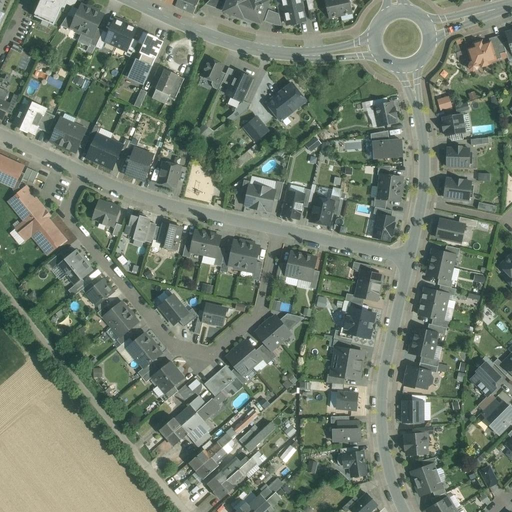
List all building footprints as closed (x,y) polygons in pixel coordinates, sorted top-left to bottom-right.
[(0,0),(0,12),(5,14),(11,0),(0,0)] [(178,0),(176,6),(175,7),(193,15),(199,0),(178,0)] [(225,0),(210,0),(206,5),(221,10),(225,0)] [(228,0),(224,12),(243,18),(243,16),(248,0),(228,0)] [(248,0),(243,16),(261,23),(269,1),(265,0),(248,0)] [(282,0),(283,5),(277,6),(279,12),(285,11),(302,7),(300,0),(282,0)] [(313,0),(306,0),(309,10),(316,9),(313,0)] [(337,0),(325,0),(329,18),(341,15),(337,0)] [(349,0),(337,0),(341,15),(352,13),(349,0)] [(76,19),(72,28),(75,29),(75,31),(82,34),(93,9),(87,6),(86,7),(82,5),(76,19)] [(302,7),(285,11),(286,17),(288,25),(293,23),(293,24),(300,23),(300,22),(304,21),(302,11),(303,11),(302,7)] [(100,12),(93,9),(82,34),(89,37),(90,36),(93,38),(98,28),(104,15),(99,13),(100,12)] [(59,19),(41,10),(35,23),(53,31),(59,19)] [(269,10),(264,21),(275,25),(281,26),(279,14),(269,10)] [(76,19),(68,15),(61,26),(71,30),(72,28),(76,19)] [(109,34),(105,41),(106,42),(116,46),(126,24),(115,19),(109,34)] [(126,24),(116,46),(126,51),(127,51),(132,39),(137,29),(126,24)] [(98,28),(93,38),(90,45),(96,47),(103,31),(98,28)] [(103,31),(96,47),(102,50),(106,42),(105,41),(109,34),(103,31)] [(151,35),(143,32),(139,41),(138,43),(144,46),(147,39),(147,40),(149,35),(151,36),(151,35)] [(144,46),(141,53),(140,52),(137,60),(152,67),(156,58),(163,42),(157,40),(158,39),(151,36),(149,35),(147,40),(147,39),(144,46)] [(503,43),(501,35),(489,39),(490,42),(494,56),(500,54),(506,52),(503,43)] [(139,41),(132,39),(127,51),(126,51),(124,55),(130,57),(138,43),(139,41)] [(511,51),(509,41),(503,43),(506,52),(509,60),(511,59),(511,51)] [(490,42),(483,45),(483,43),(475,46),(475,47),(468,49),(472,63),(471,63),(469,66),(470,69),(473,71),(477,70),(478,67),(478,66),(480,65),(481,67),(489,65),(489,62),(496,60),(501,58),(500,54),(494,56),(490,42)] [(223,66),(210,59),(206,68),(205,67),(202,74),(203,74),(202,76),(205,77),(204,79),(212,82),(213,81),(216,82),(221,71),(223,66)] [(136,60),(130,73),(131,74),(129,78),(137,81),(136,81),(144,85),(152,67),(137,60),(136,60)] [(166,68),(159,66),(154,76),(161,79),(165,69),(166,68)] [(239,72),(229,68),(226,74),(222,82),(231,86),(237,72),(238,73),(239,72)] [(177,75),(165,69),(161,79),(156,89),(156,90),(168,95),(177,75)] [(216,82),(213,81),(212,82),(212,84),(213,88),(219,90),(222,82),(226,74),(221,71),(216,82)] [(238,73),(237,72),(231,86),(229,90),(233,92),(231,97),(241,101),(249,83),(247,83),(249,77),(243,74),(243,75),(238,73)] [(180,76),(177,75),(168,95),(170,96),(171,96),(171,95),(176,98),(184,79),(179,76),(180,76)] [(292,84),(280,94),(293,110),(295,108),(300,114),(310,106),(292,84)] [(141,90),(134,106),(140,109),(147,92),(141,90)] [(168,95),(156,90),(152,98),(166,104),(170,96),(168,95)] [(293,110),(280,94),(276,97),(274,96),(273,97),(274,99),(268,103),(281,119),(293,110)] [(450,95),(438,99),(441,110),(453,107),(450,95)] [(387,98),(369,101),(371,108),(374,107),(388,104),(387,98)] [(10,105),(0,100),(0,117),(3,119),(10,105)] [(388,104),(374,107),(375,114),(378,115),(380,126),(396,123),(395,117),(397,116),(395,109),(393,109),(392,103),(388,104)] [(45,109),(33,104),(31,109),(24,106),(21,113),(19,117),(15,125),(22,128),(22,129),(27,132),(28,130),(34,134),(37,128),(44,111),(45,109)] [(293,110),(281,119),(286,125),(300,114),(295,108),(293,110)] [(44,111),(37,128),(48,133),(53,121),(55,116),(44,111)] [(260,114),(244,127),(256,142),(272,129),(260,114)] [(462,114),(443,117),(444,123),(442,123),(444,131),(445,130),(446,136),(465,133),(462,114)] [(74,124),(61,119),(59,123),(53,135),(52,139),(56,140),(55,143),(63,147),(74,124)] [(59,123),(53,121),(48,133),(53,135),(59,123)] [(86,130),(74,124),(63,147),(72,151),(73,148),(77,150),(79,147),(84,135),(86,130)] [(90,137),(88,142),(93,144),(98,135),(101,128),(95,125),(90,137)] [(388,131),(371,134),(372,143),(373,143),(373,142),(389,141),(388,131)] [(90,137),(84,135),(79,147),(84,150),(88,142),(90,137)] [(98,135),(93,144),(87,157),(100,163),(110,140),(98,135)] [(312,151),(321,143),(316,136),(306,144),(312,151)] [(126,139),(123,146),(119,156),(124,158),(131,142),(126,139)] [(123,146),(110,140),(100,163),(113,169),(119,156),(123,146)] [(389,141),(373,142),(373,143),(374,159),(403,157),(401,140),(389,141)] [(256,144),(235,162),(239,167),(253,156),(252,155),(260,149),(256,144)] [(455,149),(447,148),(447,167),(469,167),(470,149),(462,149),(462,147),(455,147),(455,149)] [(135,177),(143,152),(135,149),(126,174),(135,177)] [(153,155),(143,152),(135,177),(145,181),(153,155)] [(25,167),(0,155),(0,181),(14,188),(15,188),(22,173),(25,167)] [(168,161),(166,162),(164,162),(158,183),(176,188),(181,166),(173,164),(171,162),(168,161)] [(391,166),(379,166),(378,175),(381,175),(390,176),(391,166)] [(25,174),(23,179),(28,181),(33,170),(28,168),(25,174)] [(38,173),(33,170),(28,181),(33,184),(38,173)] [(22,173),(15,188),(14,188),(13,190),(17,194),(21,190),(19,187),(23,179),(25,174),(22,173)] [(390,176),(381,175),(379,187),(401,190),(403,178),(390,176)] [(463,180),(455,179),(455,180),(446,179),(444,197),(469,201),(472,182),(463,181),(463,180)] [(244,180),(241,192),(248,193),(249,186),(250,186),(251,182),(244,180)] [(277,181),(275,191),(275,192),(274,199),(280,200),(283,183),(277,181)] [(258,210),(262,187),(255,185),(255,187),(250,186),(249,186),(248,193),(245,205),(251,206),(251,208),(258,210)] [(66,241),(47,217),(43,220),(41,217),(47,212),(26,186),(21,190),(17,194),(9,201),(25,221),(16,229),(25,241),(32,235),(48,255),(57,248),(55,246),(58,244),(59,246),(66,241)] [(262,187),(258,210),(264,211),(265,209),(271,211),(274,199),(275,192),(275,191),(270,190),(270,189),(262,187)] [(401,190),(379,187),(378,198),(378,199),(387,200),(400,201),(401,190)] [(311,190),(305,189),(303,195),(304,195),(302,206),(307,208),(311,190)] [(288,192),(283,215),(299,219),(302,206),(304,195),(303,195),(288,192)] [(333,202),(331,214),(337,215),(340,199),(339,199),(339,197),(331,195),(330,201),(333,202)] [(319,196),(317,198),(316,198),(311,221),(328,225),(331,214),(333,202),(330,201),(326,201),(327,200),(325,198),(319,196)] [(387,200),(378,199),(378,198),(375,198),(374,207),(375,207),(386,210),(387,200)] [(120,209),(100,201),(94,218),(100,221),(100,222),(107,225),(107,223),(114,226),(120,209)] [(497,206),(479,202),(478,209),(495,213),(497,206)] [(386,210),(375,207),(374,214),(379,215),(391,218),(393,211),(386,210)] [(138,218),(132,216),(129,226),(131,226),(129,235),(135,236),(134,239),(144,242),(144,240),(149,223),(150,219),(146,218),(146,215),(139,213),(138,218)] [(391,218),(379,215),(375,231),(378,232),(377,238),(389,241),(390,236),(392,235),(395,224),(393,223),(394,218),(391,218)] [(477,221),(460,217),(459,224),(465,225),(476,228),(477,221)] [(459,224),(440,220),(436,237),(461,243),(465,225),(459,224)] [(157,225),(149,223),(144,240),(152,242),(152,240),(156,226),(157,225)] [(122,226),(117,224),(113,235),(118,237),(122,226)] [(171,226),(163,224),(162,228),(159,242),(167,243),(166,247),(167,250),(173,252),(176,250),(182,228),(171,225),(171,226)] [(156,226),(152,240),(159,242),(162,228),(156,226)] [(193,242),(191,252),(204,255),(208,233),(196,231),(193,242)] [(221,236),(208,233),(204,255),(216,258),(218,248),(221,236)] [(193,242),(186,241),(183,256),(190,258),(191,252),(193,242)] [(231,255),(229,265),(234,266),(233,268),(241,270),(247,242),(240,241),(239,242),(234,241),(231,255)] [(255,244),(247,242),(241,270),(249,271),(249,270),(254,271),(256,262),(260,247),(255,245),(255,244)] [(0,250),(5,259),(13,254),(5,243),(0,246),(0,250)] [(460,249),(446,246),(445,253),(455,255),(458,256),(460,249)] [(225,249),(218,248),(216,258),(214,265),(221,267),(224,254),(225,249)] [(66,259),(59,265),(67,275),(86,259),(84,257),(83,258),(77,250),(66,259)] [(445,253),(433,250),(430,263),(452,268),(455,255),(445,253)] [(304,255),(291,252),(288,265),(286,276),(299,279),(304,255)] [(61,253),(47,264),(52,270),(59,265),(66,259),(61,253)] [(118,258),(123,265),(128,261),(123,254),(118,258)] [(231,255),(224,254),(221,267),(220,271),(228,273),(229,265),(231,255)] [(511,254),(502,265),(507,270),(507,272),(511,276),(511,277),(511,254)] [(317,258),(304,255),(299,279),(311,281),(317,258)] [(88,262),(86,259),(67,275),(75,285),(82,279),(93,270),(87,263),(88,262)] [(263,264),(256,262),(254,271),(252,279),(259,281),(263,264)] [(372,266),(354,262),(352,269),(362,271),(370,273),(372,266)] [(288,265),(283,263),(279,279),(285,280),(286,276),(288,265)] [(452,268),(430,263),(428,275),(439,278),(449,280),(452,268)] [(370,273),(362,271),(359,284),(381,288),(382,282),(381,282),(382,275),(370,273)] [(449,280),(439,278),(438,285),(440,285),(451,288),(453,281),(449,280)] [(75,285),(68,291),(73,297),(82,290),(87,285),(82,279),(75,285)] [(95,287),(87,293),(88,293),(98,305),(113,293),(103,280),(95,287)] [(87,285),(82,290),(86,294),(88,293),(87,293),(95,287),(92,282),(87,285)] [(381,288),(359,284),(356,296),(364,298),(377,301),(378,295),(379,295),(381,288)] [(451,288),(440,285),(439,292),(449,294),(449,295),(454,296),(456,289),(452,288),(451,288)] [(439,292),(425,289),(422,302),(446,307),(449,295),(449,294),(439,292)] [(364,298),(356,296),(347,294),(345,301),(351,302),(363,305),(364,298)] [(188,312),(174,295),(160,307),(174,325),(179,321),(188,313),(188,312)] [(326,307),(327,297),(318,296),(317,306),(326,307)] [(363,305),(351,302),(350,308),(362,311),(363,305)] [(446,307),(422,302),(419,315),(433,318),(443,320),(446,307)] [(111,311),(104,317),(113,327),(130,313),(121,303),(111,311)] [(227,309),(207,305),(204,318),(203,321),(223,326),(227,309)] [(111,311),(107,306),(98,313),(102,319),(104,317),(111,311)] [(343,321),(372,328),(375,314),(362,311),(350,308),(349,308),(348,313),(345,312),(343,321)] [(198,316),(192,309),(188,312),(188,313),(179,321),(184,327),(198,316)] [(138,323),(130,313),(113,327),(121,337),(128,331),(138,323)] [(305,318),(287,314),(280,320),(289,331),(305,318)] [(280,320),(276,316),(266,325),(281,342),(291,334),(289,331),(280,320)] [(204,318),(198,317),(194,333),(200,334),(203,321),(204,318)] [(443,320),(433,318),(432,325),(446,328),(449,328),(451,322),(443,320)] [(372,328),(343,321),(341,331),(341,332),(353,335),(369,338),(372,328)] [(432,325),(429,324),(427,331),(437,333),(445,335),(446,328),(432,325)] [(281,342),(266,325),(256,333),(265,343),(271,350),(281,342)] [(427,331),(416,328),(413,341),(434,346),(437,333),(427,331)] [(353,335),(341,332),(341,331),(336,330),(334,339),(334,340),(351,343),(353,335)] [(128,331),(121,337),(117,340),(121,345),(132,336),(128,331)] [(145,334),(127,349),(135,359),(154,343),(151,338),(149,338),(145,334)] [(351,343),(334,340),(333,347),(336,348),(350,350),(351,343)] [(256,351),(247,341),(237,349),(252,367),(262,359),(262,358),(256,351)] [(434,346),(413,341),(410,353),(422,356),(432,358),(434,346)] [(154,343),(135,359),(139,364),(141,363),(144,368),(152,362),(161,354),(158,350),(158,347),(154,343)] [(271,350),(265,343),(260,347),(272,361),(277,356),(271,350)] [(272,361),(260,347),(256,351),(262,358),(262,359),(267,365),(272,361)] [(350,350),(336,348),(334,361),(362,366),(364,352),(350,350)] [(252,367),(237,349),(227,358),(236,368),(242,375),(243,375),(252,367)] [(511,353),(506,359),(508,360),(503,365),(510,372),(511,373),(511,353)] [(432,358),(422,356),(420,363),(438,367),(439,360),(432,358)] [(510,372),(503,365),(498,359),(493,363),(506,376),(510,372)] [(362,366),(334,361),(332,375),(345,378),(359,380),(362,366)] [(152,362),(144,368),(138,373),(142,378),(156,366),(152,362)] [(160,371),(152,377),(152,378),(159,386),(178,370),(171,362),(160,371)] [(420,363),(419,369),(431,371),(431,372),(436,373),(438,367),(420,363)] [(478,373),(495,390),(496,388),(495,387),(495,383),(500,378),(485,363),(477,371),(478,373)] [(231,372),(226,365),(217,373),(228,385),(236,379),(237,378),(231,372)] [(156,366),(142,378),(146,383),(152,378),(152,377),(160,371),(156,366)] [(419,369),(408,366),(404,385),(414,388),(414,386),(427,389),(427,386),(428,386),(432,384),(433,378),(431,375),(430,375),(431,372),(431,371),(419,369)] [(95,376),(103,377),(103,368),(95,368),(95,376)] [(242,375),(236,368),(231,372),(237,378),(243,385),(248,381),(243,375),(242,375)] [(178,370),(159,386),(165,393),(165,394),(175,386),(185,378),(178,370)] [(228,385),(217,373),(213,377),(224,389),(228,385)] [(495,390),(478,373),(471,379),(488,396),(491,393),(495,390)] [(345,378),(332,375),(328,374),(327,383),(344,384),(345,378)] [(224,389),(213,377),(209,380),(220,393),(224,389)] [(228,385),(224,389),(228,393),(230,392),(233,396),(243,387),(236,379),(228,385)] [(220,393),(209,380),(204,384),(215,397),(220,393)] [(175,386),(165,394),(165,393),(160,397),(165,403),(179,391),(175,386)] [(358,394),(338,392),(337,408),(356,410),(358,394)] [(226,398),(222,393),(213,400),(218,405),(223,401),(226,398)] [(488,396),(478,406),(483,411),(496,398),(491,393),(488,396)] [(199,396),(189,405),(190,406),(197,413),(206,405),(199,396)] [(483,411),(481,413),(487,418),(500,405),(494,400),(496,398),(483,411)] [(206,405),(197,413),(203,420),(212,413),(213,414),(221,408),(218,405),(213,400),(212,399),(206,405)] [(413,402),(413,401),(412,401),(403,401),(403,423),(413,423),(413,422),(424,422),(423,402),(413,402)] [(509,408),(503,402),(500,405),(487,418),(493,424),(491,426),(499,434),(511,421),(511,407),(510,406),(509,408)] [(175,418),(161,430),(167,438),(197,413),(190,406),(175,419),(175,418)] [(287,407),(274,419),(278,425),(291,413),(287,407)] [(197,413),(167,438),(174,446),(187,435),(187,436),(188,435),(195,443),(207,432),(200,424),(203,421),(203,420),(197,413)] [(479,424),(485,429),(491,422),(484,417),(479,424)] [(256,435),(245,445),(250,451),(275,427),(271,422),(256,435)] [(349,422),(338,423),(338,430),(333,430),(334,441),(361,440),(360,430),(359,430),(359,422),(349,422)] [(292,425),(285,431),(290,436),(296,430),(292,425)] [(251,430),(240,440),(245,445),(256,435),(251,430)] [(207,432),(195,443),(199,448),(211,437),(207,432)] [(414,435),(405,435),(406,442),(404,442),(405,443),(406,443),(407,448),(405,448),(405,449),(407,449),(407,455),(427,453),(426,445),(427,444),(426,434),(426,433),(414,435)] [(227,434),(217,443),(222,449),(232,440),(227,434)] [(205,451),(190,464),(197,472),(212,458),(222,449),(217,443),(207,453),(205,451)] [(291,444),(281,457),(287,462),(297,449),(291,444)] [(358,447),(340,449),(341,455),(359,453),(358,447)] [(222,449),(212,458),(217,464),(227,454),(222,449)] [(257,452),(249,460),(253,464),(255,462),(258,466),(264,460),(257,452)] [(341,455),(339,456),(337,458),(338,464),(340,466),(345,465),(345,467),(351,466),(352,476),(366,474),(363,452),(359,453),(341,455)] [(212,458),(197,472),(204,479),(219,466),(217,464),(212,458)] [(236,458),(223,471),(229,479),(240,469),(243,466),(241,463),(236,458)] [(435,458),(422,461),(424,467),(433,464),(437,463),(435,458)] [(243,466),(240,469),(245,474),(250,470),(245,464),(243,466)] [(424,467),(412,472),(416,484),(439,476),(437,469),(435,469),(433,464),(424,467)] [(489,467),(480,471),(489,487),(498,483),(489,467)] [(240,469),(229,479),(234,484),(245,474),(240,469)] [(223,471),(208,484),(215,492),(229,479),(223,471)] [(439,476),(416,484),(420,496),(433,491),(442,488),(440,483),(441,482),(439,476)] [(229,479),(215,492),(221,499),(236,486),(234,484),(229,479)] [(442,488),(433,491),(435,498),(445,493),(446,493),(444,487),(442,488)] [(268,489),(258,498),(259,500),(263,504),(266,501),(273,495),(268,489)] [(435,498),(431,500),(434,505),(437,503),(438,504),(448,498),(445,493),(435,498)] [(370,511),(378,505),(367,494),(360,500),(352,508),(355,511),(370,511)] [(356,496),(342,508),(346,511),(347,511),(352,508),(360,500),(356,496)] [(240,497),(231,505),(235,509),(244,501),(240,497)] [(448,498),(438,504),(437,503),(434,505),(430,508),(428,511),(449,511),(454,509),(448,498)] [(252,509),(247,503),(236,511),(254,511),(263,504),(259,500),(252,506),(254,507),(252,509)] [(263,504),(254,511),(264,511),(271,506),(266,501),(263,504)]
